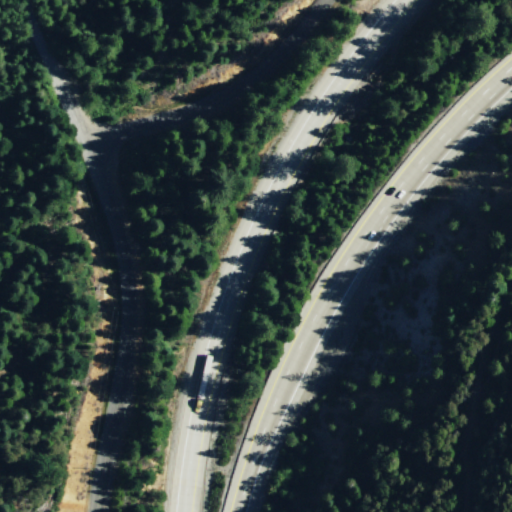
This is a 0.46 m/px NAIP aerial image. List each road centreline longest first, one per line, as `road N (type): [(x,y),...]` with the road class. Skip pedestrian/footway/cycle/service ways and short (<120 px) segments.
road 1 (motorway): [(402,0),(318,110),(259,220),(198,398),(181,511)]
road 2 (residential): [(90,511),(125,288),(86,144)]
road 3 (motorway): [(325,291),(420,157),(511,64)]
road 4 (residential): [(86,144),(223,96),(277,54),(321,0)]
road 5 (motorway): [(235,511),(285,370),(325,291)]
